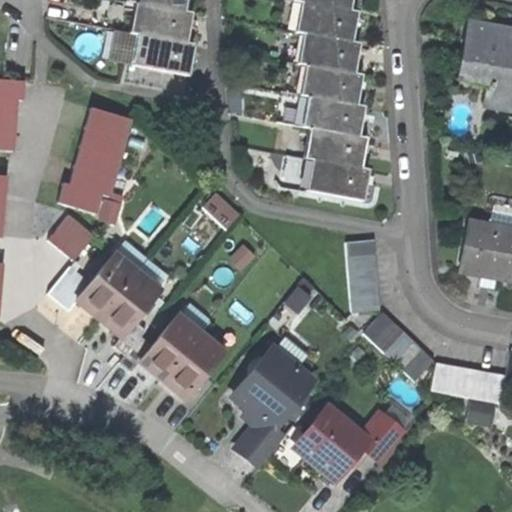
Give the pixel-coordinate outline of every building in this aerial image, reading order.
[(126,0),(126,5),(133,7),(182,15),(185,0),(126,0)] [(291,0),(290,5),(298,7),(347,15),(349,0),(291,0)] [(133,7),(128,37),(135,39),(184,47),(190,17),(182,15),(133,7)] [(298,7),(293,37),(300,39),(349,47),(355,17),(347,15),(298,7)] [(511,33),(463,24),(451,86),(482,92),(477,113),(511,120),(511,33)] [(135,39),(130,70),(186,80),(192,49),(184,47),(135,39)] [(300,39),(295,68),(303,69),(352,78),(357,49),(349,47),(300,39)] [(303,69),(298,99),(305,100),(354,109),(360,79),(352,78),(303,69)] [(22,86),(0,83),(0,155),(11,156),(16,105),(20,105),(22,86)] [(305,100),(300,131),(307,132),(356,141),(362,110),(354,109),(305,100)] [(95,218),(101,200),(108,202),(130,124),(89,112),(67,189),(60,188),(55,207),(95,218)] [(307,132),(302,163),(309,164),(358,173),(363,142),(356,141),(307,132)] [(309,164),(304,195),(360,205),(366,174),(358,173),(309,164)] [(238,220),(214,198),(200,213),(224,235),(238,220)] [(91,241),(67,220),(47,244),(71,264),(91,241)] [(511,231),(465,223),(455,279),(511,289),(511,231)] [(378,315),(372,245),(343,247),(349,317),(378,315)] [(137,274),(112,254),(85,286),(69,305),(73,309),(94,326),(137,274)] [(69,305),(85,286),(68,272),(46,299),(67,316),(73,309),(69,305)] [(137,274),(94,326),(117,345),(160,294),(137,274)] [(201,335),(176,315),(133,367),(158,387),(201,335)] [(431,365),(380,317),(361,338),(412,386),(431,365)] [(224,355),(201,335),(158,387),(181,406),(224,355)] [(240,416),(236,421),(247,430),(228,453),(254,475),(283,441),(275,434),(317,384),(270,346),(224,402),(240,416)] [(504,381),(434,367),(428,395),(499,409),(504,381)] [(404,436),(376,413),(359,433),(325,406),(286,454),(332,490),(360,456),(377,470),(404,436)]
